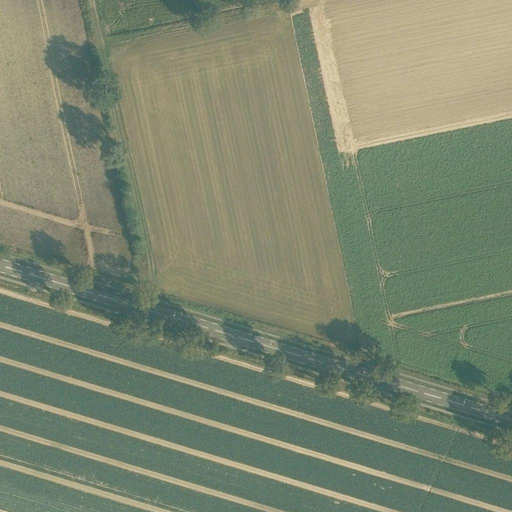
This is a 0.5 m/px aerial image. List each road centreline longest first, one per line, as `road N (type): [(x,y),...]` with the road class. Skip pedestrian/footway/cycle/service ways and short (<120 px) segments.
road 1 (primary): [(511,420),(0,263)]
road 2 (track): [(159,311),(92,0)]
